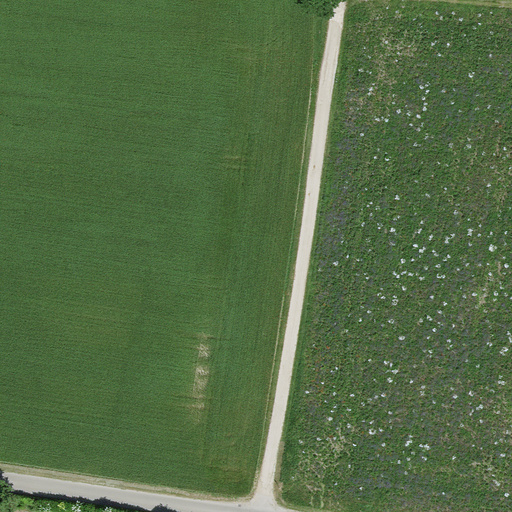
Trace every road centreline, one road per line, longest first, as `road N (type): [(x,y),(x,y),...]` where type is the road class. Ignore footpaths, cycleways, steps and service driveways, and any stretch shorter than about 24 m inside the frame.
road 1 (track): [(263,511),(337,0)]
road 2 (unclassified): [(0,480),(216,511)]
